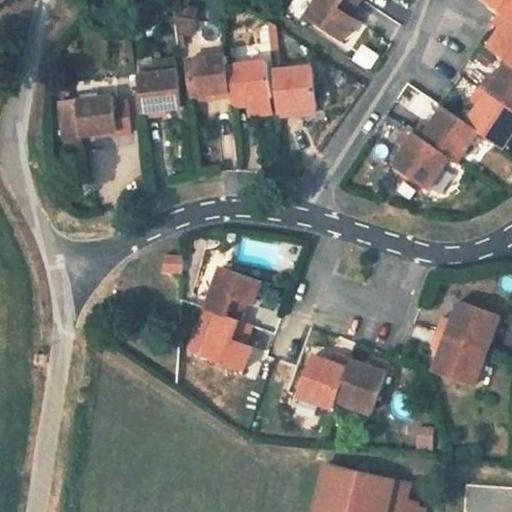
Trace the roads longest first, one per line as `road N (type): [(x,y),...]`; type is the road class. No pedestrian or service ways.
road 1 (residential): [(63,273),(18,165),(17,104),(43,0)]
road 2 (residential): [(63,273),(173,218),(239,209),(301,214)]
road 3 (residential): [(431,0),(409,52),(301,214)]
road 4 (residential): [(36,511),(66,323),(63,273)]
road 5 (residential): [(301,214),(437,254),(511,238)]
